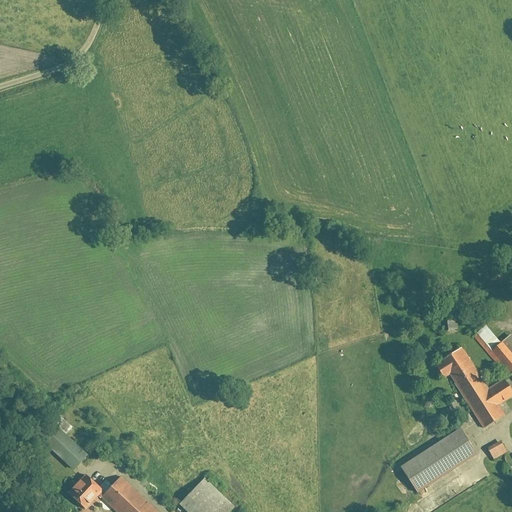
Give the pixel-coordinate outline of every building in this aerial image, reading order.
[(491,324),(473,339),(506,377),(511,371),(511,336),(505,341),(491,324)] [(441,365),(436,368),(446,384),(452,380),(483,427),(506,412),(500,404),(511,397),(511,390),(505,379),(490,388),(462,348),(440,363),(441,365)] [(90,450),(70,435),(75,429),(56,414),(48,425),(51,428),(39,443),(75,471),(90,450)] [(461,429),(400,470),(417,496),(478,455),(461,429)] [(85,473),(65,496),(83,511),(86,511),(105,491),(85,473)] [(167,511),(126,474),(103,500),(116,511),(167,511)] [(206,480),(180,507),(184,511),(228,511),(234,507),(206,480)]
